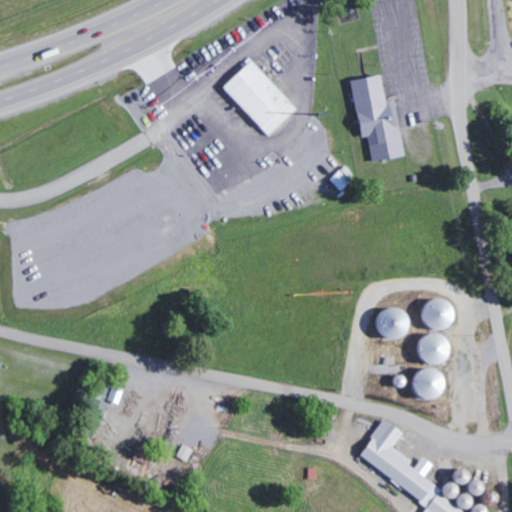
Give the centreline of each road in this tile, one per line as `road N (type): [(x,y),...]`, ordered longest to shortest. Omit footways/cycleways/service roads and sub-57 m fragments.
road 1 (residential): [(511,439),(474,441),(380,408),(0,329)]
road 2 (secondary): [(511,397),(465,144),(459,0)]
road 3 (residential): [(0,201),(51,191),(148,139)]
road 4 (trunk): [(0,103),(56,84),(105,46)]
